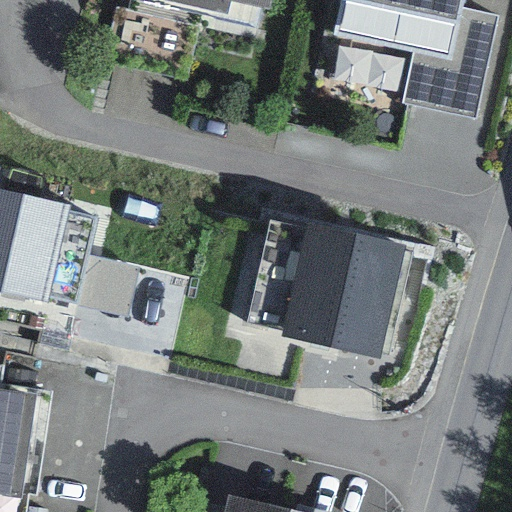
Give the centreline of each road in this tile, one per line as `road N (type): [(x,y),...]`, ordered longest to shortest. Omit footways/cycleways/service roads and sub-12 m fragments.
road 1 (residential): [(511,210),(111,123),(43,91),(12,0)]
road 2 (residential): [(462,465),(174,400),(143,421),(129,511)]
road 3 (tertiary): [(511,300),(462,465)]
